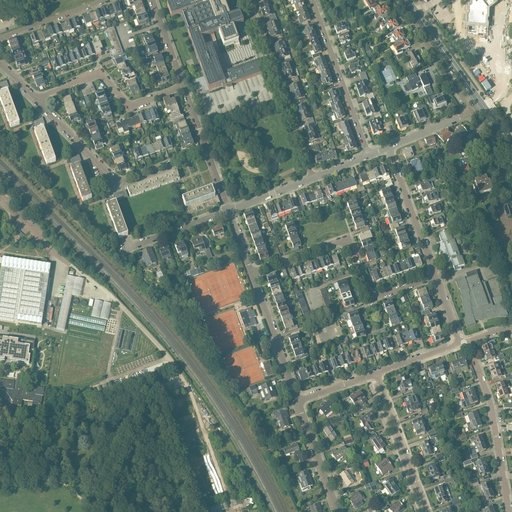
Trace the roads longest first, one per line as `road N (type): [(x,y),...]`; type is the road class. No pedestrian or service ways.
road 1 (residential): [(435,276),(375,299),(347,240),(250,273)]
road 2 (residential): [(204,146),(111,176),(35,99)]
road 3 (residential): [(313,179),(248,0)]
road 4 (residential): [(508,511),(492,411),(468,341)]
road 5 (residential): [(35,99),(95,76),(132,106),(182,88)]
road 6 (residential): [(368,155),(312,0)]
road 7 (residential): [(426,511),(376,373)]
road 8 (residential): [(435,276),(388,147)]
road 9 (residential): [(297,402),(250,273)]
road 10 (residential): [(398,0),(471,110)]
road 11 (secondary): [(481,105),(407,0)]
